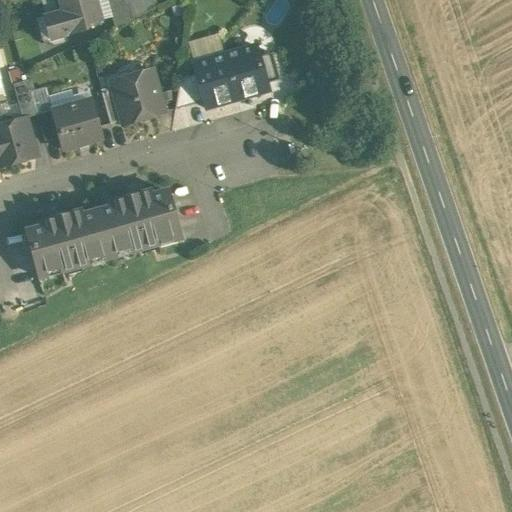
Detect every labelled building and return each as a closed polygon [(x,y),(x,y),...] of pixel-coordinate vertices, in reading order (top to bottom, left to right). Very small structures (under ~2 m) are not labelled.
[(56,0),(60,12),(44,17),(50,41),(67,37),(67,34),(84,29),(83,26),(101,21),(95,0),(56,0)] [(107,0),(113,20),(124,16),(119,0),(107,0)] [(119,0),(124,16),(135,13),(130,0),(119,0)] [(130,0),(135,13),(145,10),(142,0),(130,0)] [(157,7),(154,0),(142,0),(145,10),(157,7)] [(254,47),(224,55),(237,101),(267,93),(265,85),(258,58),(254,47)] [(272,54),(258,58),(265,85),(279,81),(272,54)] [(224,55),(193,64),(196,75),(204,103),(206,110),(237,101),(224,55)] [(150,71),(129,77),(131,83),(112,88),(122,122),(123,126),(145,120),(144,116),(162,111),(150,71)] [(196,75),(180,80),(175,111),(204,103),(196,75)] [(26,82),(12,86),(22,120),(24,120),(36,116),(30,94),(26,82)] [(112,88),(100,91),(109,125),(122,122),(112,88)] [(45,89),(30,94),(36,116),(44,143),(59,139),(51,112),(51,111),(45,89)] [(51,111),(51,112),(59,139),(62,151),(101,140),(90,101),(51,111)] [(13,123),(12,121),(7,118),(2,119),(0,122),(0,168),(35,158),(24,120),(22,120),(13,123)] [(149,193),(110,204),(111,208),(96,213),(109,259),(111,259),(109,253),(128,248),(130,254),(159,245),(157,240),(176,234),(177,240),(179,239),(166,193),(151,197),(149,193)] [(80,212),(41,224),(42,228),(26,232),(40,279),(41,278),(40,273),(59,267),(60,273),(89,265),(88,259),(106,254),(108,260),(109,259),(96,213),(82,217),(80,212)]
